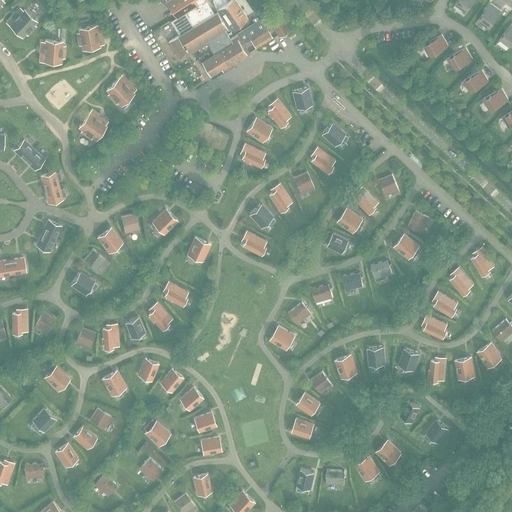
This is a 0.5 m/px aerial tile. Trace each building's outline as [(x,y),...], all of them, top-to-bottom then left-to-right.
[(207,43),(225,32),(228,30),(228,29),(230,28),(231,29),(248,18),(235,0),(230,0),(217,8),(219,12),(218,13),(217,12),(213,14),(204,0),(166,0),(167,0),(166,1),(176,17),(170,21),(179,35),(169,42),(180,60),(207,43)] [(457,0),(455,4),(465,12),(473,0),(457,0)] [(478,21),(488,28),(501,10),(490,3),(478,21)] [(25,33),(27,35),(35,26),(33,25),(37,21),(20,6),(6,20),(10,23),(8,25),(21,37),(25,33)] [(278,12),(267,19),(277,36),(288,29),(278,12)] [(250,39),(267,28),(261,17),(244,28),(250,39)] [(511,22),(499,39),(510,47),(511,43),(511,22)] [(81,48),(99,45),(99,43),(103,42),(100,23),(78,26),(78,31),(76,32),(78,44),(80,43),(81,48)] [(250,39),(256,48),(273,37),(267,28),(250,39)] [(225,32),(207,43),(214,53),(201,61),(210,76),(221,69),(223,72),(251,54),(237,33),(229,38),(225,32)] [(423,45),(429,56),(448,45),(441,34),(423,45)] [(65,45),(62,45),(62,41),(44,39),(44,41),(40,41),(38,61),(61,62),(61,57),(64,57),(65,45)] [(447,58),(453,69),(472,58),(465,47),(447,58)] [(463,80),(469,91),(488,80),(481,69),(463,80)] [(118,101),(121,105),(134,92),(133,91),(136,88),(122,74),(106,89),(109,93),(107,95),(116,103),(118,101)] [(302,104),(302,106),(309,105),(308,102),(304,87),(290,90),(295,106),(302,104)] [(483,99),(489,110),(508,99),(501,88),(483,99)] [(267,110),(280,127),(288,121),(286,120),(291,116),(277,97),(268,104),(270,107),(267,110)] [(96,140),(109,122),(93,110),(90,114),(89,113),(78,127),(82,130),(80,132),(90,140),(92,137),(96,140)] [(511,110),(502,116),(509,128),(511,125),(511,110)] [(267,134),(271,129),(268,128),(269,127),(255,119),(248,131),(261,139),(265,133),(267,134)] [(223,148),(231,131),(207,120),(199,137),(223,148)] [(339,140),(344,135),(342,133),(330,122),(321,133),(332,144),(337,138),(339,140)] [(14,150),(24,159),(34,149),(24,139),(14,150)] [(260,158),(263,152),(260,151),(261,150),(246,144),(240,157),(255,163),(258,157),(260,158)] [(44,158),(34,149),(24,159),(34,169),(35,167),(44,158)] [(330,166),(334,161),(332,160),(332,159),(320,150),(311,161),(323,170),(328,165),(330,166)] [(40,175),(44,189),(59,185),(58,180),(62,180),(60,172),(56,173),(55,171),(40,175)] [(294,177),(293,177),(301,193),(314,188),(307,172),(294,177)] [(392,174),(379,179),(385,194),(385,195),(394,192),(395,197),(400,195),(398,191),(397,189),(398,189),(392,174)] [(274,186),(276,190),(269,194),(279,209),(291,201),(279,183),(274,186)] [(59,185),(44,189),(48,202),(63,198),(62,197),(66,196),(64,188),(61,189),(59,185)] [(373,205),(377,201),(376,199),(365,187),(355,197),(366,208),(371,203),(373,205)] [(268,222),(272,217),(270,216),(271,216),(259,205),(249,215),(261,226),(266,220),(268,222)] [(178,220),(166,207),(152,221),(153,223),(150,225),(154,229),(157,226),(165,234),(178,220)] [(357,225),(361,219),(359,218),(345,209),(338,221),(351,230),(355,223),(357,225)] [(408,226),(420,232),(428,216),(415,210),(408,226)] [(132,232),(139,231),(138,229),(135,213),(121,216),(125,232),(132,230),(132,232)] [(48,219),(42,232),(55,238),(61,225),(48,219)] [(123,242),(111,226),(97,236),(108,253),(123,242)] [(36,244),(49,250),(55,238),(42,232),(36,244)] [(347,246),(349,240),(347,239),(333,232),(327,245),(341,252),(344,245),(347,246)] [(408,258),(410,256),(414,251),(418,253),(421,249),(418,247),(420,245),(404,233),(393,247),(406,256),(408,258)] [(263,246),(265,240),(263,239),(248,234),(243,247),(258,252),(260,245),(263,246)] [(202,261),(205,256),(211,243),(194,236),(186,253),(193,256),(195,257),(194,261),(199,264),(201,260),(202,261)] [(482,276),(490,271),(489,269),(494,266),(482,246),(472,251),(474,255),(471,257),(482,276)] [(92,249),(86,256),(84,260),(96,270),(100,264),(102,265),(106,260),(105,259),(92,249)] [(23,257),(10,260),(12,274),(25,271),(23,257)] [(370,265),(375,278),(391,273),(387,259),(370,265)] [(0,261),(0,275),(12,274),(10,260),(0,261)] [(471,289),(469,288),(474,284),(459,266),(450,273),(452,276),(449,278),(463,296),(471,289)] [(91,281),(92,280),(77,269),(68,283),(83,293),(88,285),(92,287),(94,283),(91,281)] [(342,275),(345,289),(362,286),(359,272),(342,275)] [(189,291),(168,280),(163,290),(166,292),(164,295),(183,306),(188,298),(186,296),(189,291)] [(311,288),(315,302),(332,297),(328,283),(311,288)] [(455,307),(458,302),(438,290),(432,300),(435,301),(432,305),(452,316),(456,308),(455,307)] [(172,318),(157,301),(148,308),(151,311),(148,314),(162,330),(170,324),(168,322),(172,318)] [(303,301),(289,312),(297,324),(312,313),(303,301)] [(28,331),(27,308),(16,308),(16,312),(12,312),(12,334),(22,334),(22,331),(28,331)] [(47,332),(55,318),(43,311),(35,325),(41,329),(40,331),(46,334),(47,332)] [(445,329),(448,323),(426,314),(421,324),(425,326),(423,329),(443,338),(447,330),(445,329)] [(137,335),(138,338),(144,336),(143,334),(144,334),(140,318),(126,321),(130,337),(137,335)] [(508,335),(510,337),(511,334),(511,326),(505,318),(492,330),(501,341),(508,335)] [(119,346),(117,322),(106,323),(106,327),(102,327),(103,350),(113,349),(113,346),(119,346)] [(278,324),(269,340),(287,350),(296,334),(278,324)] [(89,347),(95,332),(82,327),(76,342),(83,344),(82,347),(88,349),(89,347)] [(500,359),(502,358),(491,341),(476,351),(487,368),(496,362),(498,365),(503,362),(500,359)] [(383,364),(385,364),(383,345),(367,347),(369,365),(378,364),(379,368),(384,368),(383,364)] [(414,369),(419,352),(404,347),(398,364),(407,367),(405,372),(410,374),(412,369),(414,369)] [(473,375),(475,375),(471,355),(454,359),(458,379),(468,377),(468,380),(474,379),(473,375)] [(343,373),(343,376),(350,374),(349,371),(344,356),(331,360),(336,375),(343,373)] [(444,380),(447,357),(435,356),(435,359),(431,359),(430,369),(428,369),(428,376),(429,376),(428,381),(438,382),(438,380),(444,380)] [(159,363),(144,357),(137,375),(151,381),(159,363)] [(58,391),(70,378),(56,364),(55,365),(52,363),(48,367),(51,370),(44,377),(58,391)] [(172,392),(184,377),(172,367),(159,382),(172,392)] [(126,387),(117,369),(101,378),(110,395),(119,390),(121,394),(126,391),(125,388),(126,387)] [(322,373),(311,380),(321,394),(328,390),(331,394),(335,391),(322,373)] [(1,383),(0,384),(0,405),(3,409),(9,404),(5,401),(13,394),(1,383)] [(189,410),(204,398),(194,386),(193,386),(179,398),(189,410)] [(316,408),(320,403),(318,402),(305,392),(297,404),(310,413),(314,407),(316,408)] [(399,415),(412,422),(420,407),(407,400),(399,415)] [(42,430),(43,431),(56,418),(44,407),(32,420),(39,427),(36,430),(40,433),(42,430)] [(109,423),(112,417),(110,416),(97,407),(90,419),(103,428),(107,422),(109,423)] [(198,432),(217,426),(212,411),(193,417),(198,432)] [(158,446),(171,433),(156,419),(155,420),(152,418),(148,422),(151,425),(144,432),(158,446)] [(312,430),(313,424),(311,423),(296,418),(292,431),(307,436),(309,429),(312,430)] [(437,442),(438,442),(449,428),(436,418),(425,432),(433,438),(430,441),(434,445),(437,442)] [(97,437),(83,424),(73,436),(87,448),(97,437)] [(402,452),(387,438),(375,451),(389,465),(396,458),(399,461),(403,456),(400,454),(402,452)] [(201,456),(217,452),(214,439),(198,442),(200,449),(197,450),(199,456),(201,456)] [(78,458),(68,442),(54,451),(65,467),(78,458)] [(380,471),(369,454),(354,464),(365,480),(374,475),(376,478),(380,475),(378,472),(380,471)] [(139,468),(152,479),(162,469),(149,457),(139,468)] [(7,484),(15,462),(4,458),(3,462),(0,460),(0,484),(1,484),(1,482),(7,484)] [(42,463),(24,464),(26,479),(44,477),(42,463)] [(296,482),(313,486),(316,472),(299,468),(296,482)] [(327,471),(325,485),(343,486),(344,472),(327,471)] [(212,491),(208,472),(192,476),(197,494),(203,493),(204,497),(211,495),(211,491),(212,491)] [(104,474),(94,484),(107,496),(117,486),(104,474)] [(245,511),(255,502),(242,489),(228,504),(230,506),(228,508),(232,511),(234,509),(237,511),(245,511)] [(185,493),(174,501),(181,511),(189,511),(190,511),(196,508),(196,507),(194,505),(185,493)] [(62,511),(53,500),(39,511),(62,511)]
